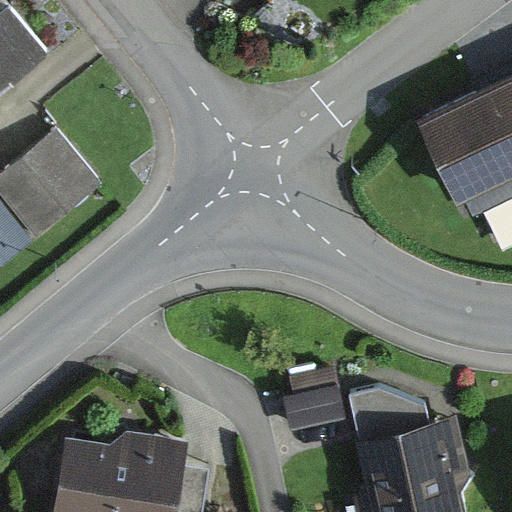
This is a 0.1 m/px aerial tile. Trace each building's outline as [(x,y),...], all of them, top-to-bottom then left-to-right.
[(0,74),(41,39),(9,2),(0,9),(0,74)] [(511,74),(486,87),(425,116),(461,190),(465,188),(476,210),(511,193),(511,74)] [(0,164),(0,190),(35,233),(100,181),(53,122),(0,164)] [(293,375),(296,387),(285,389),(294,425),(347,412),(336,364),(293,375)] [(379,381),(352,386),(362,429),(358,430),(368,477),(359,491),(363,511),(464,511),(461,494),(473,474),(457,410),(430,417),(426,399),(379,381)] [(199,511),(207,463),(181,459),(185,432),(128,424),(112,435),(67,430),(56,511),(199,511)]
